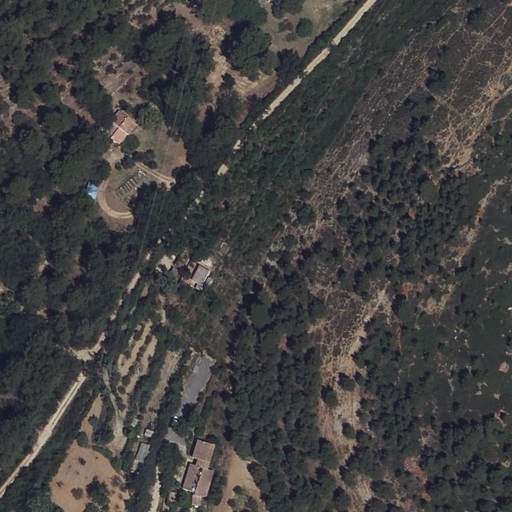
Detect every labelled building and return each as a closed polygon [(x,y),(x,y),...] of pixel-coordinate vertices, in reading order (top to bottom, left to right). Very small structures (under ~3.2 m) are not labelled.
[(118,130),(127,120),(119,113),(110,123),(118,130)] [(137,129),(127,120),(118,130),(127,136),(129,139),(137,129)] [(127,136),(118,130),(110,140),(119,147),(127,136)] [(72,172),(67,168),(63,172),(68,177),(72,172)] [(211,272),(199,266),(189,284),(202,290),(211,272)] [(157,433),(146,430),(144,436),(155,440),(157,433)] [(193,455),(198,457),(211,461),(217,444),(198,439),(193,455)] [(136,462),(147,466),(153,449),(142,445),(136,462)] [(198,457),(196,465),(204,467),(208,469),(211,461),(198,457)] [(183,487),(196,491),(204,467),(196,465),(190,463),(183,487)] [(206,498),(215,471),(208,469),(204,467),(196,491),(195,494),(202,497),(206,498)] [(193,503),(201,505),(202,497),(195,494),(193,503)]
